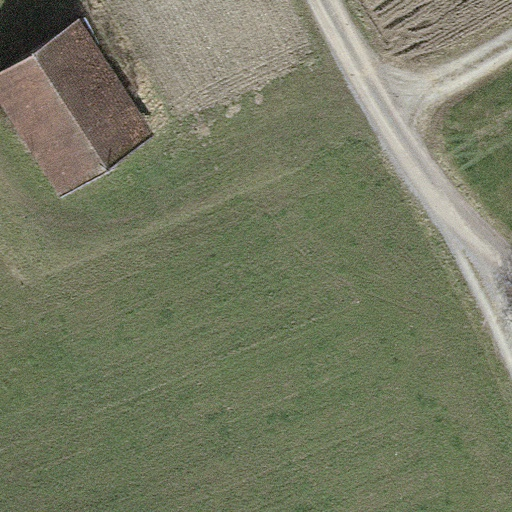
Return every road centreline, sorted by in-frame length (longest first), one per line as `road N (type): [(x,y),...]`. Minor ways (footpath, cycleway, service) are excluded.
road 1 (track): [(402,133),(322,0)]
road 2 (track): [(511,336),(444,211)]
road 3 (track): [(402,133),(511,62)]
